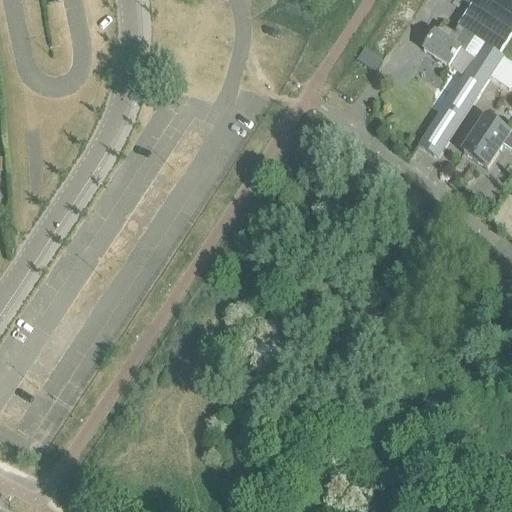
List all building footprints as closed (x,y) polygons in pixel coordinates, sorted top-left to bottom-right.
[(491,80),(504,61),(499,57),(511,36),(511,5),(504,0),(459,0),(471,8),(454,36),(457,38),(452,45),(461,50),(449,70),(463,79),(418,149),(438,162),(491,80)] [(408,8),(402,18),(408,23),(415,13),(408,8)] [(441,27),(423,54),(449,70),(461,50),(452,45),(457,38),(454,36),(441,27)] [(365,51),(359,60),(376,71),(382,62),(365,51)] [(511,65),(504,61),(491,80),(509,92),(511,87),(511,65)] [(511,154),(511,133),(509,138),(486,123),(463,156),(487,172),(503,148),(511,154)]
